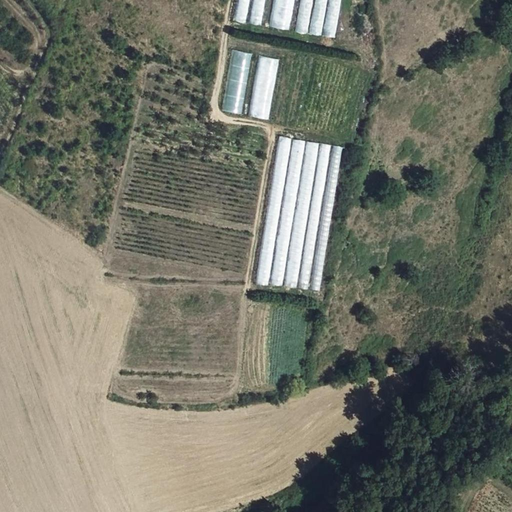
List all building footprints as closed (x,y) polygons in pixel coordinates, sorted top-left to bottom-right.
[(237,0),(233,20),(245,22),(248,0),(237,0)] [(252,0),(248,23),(260,25),(264,0),(252,0)] [(294,0),(272,0),(268,25),(289,29),(294,0)] [(312,0),(300,0),(295,30),(307,32),(312,0)] [(326,0),(314,0),(309,32),(321,34),(326,0)] [(340,0),(328,0),(322,34),(334,36),(340,0)] [(221,110),(242,114),(252,53),(232,50),(221,110)] [(248,116),(268,120),(279,59),(259,56),(248,116)] [(292,139),(280,137),(256,282),(268,284),(292,139)] [(305,141),(293,139),(269,284),(281,286),(305,141)] [(319,143),(307,141),(283,286),(295,288),(319,143)] [(332,145),(319,143),(296,288),(308,290),(332,145)] [(344,147),(332,145),(308,290),(321,292),(344,147)]
